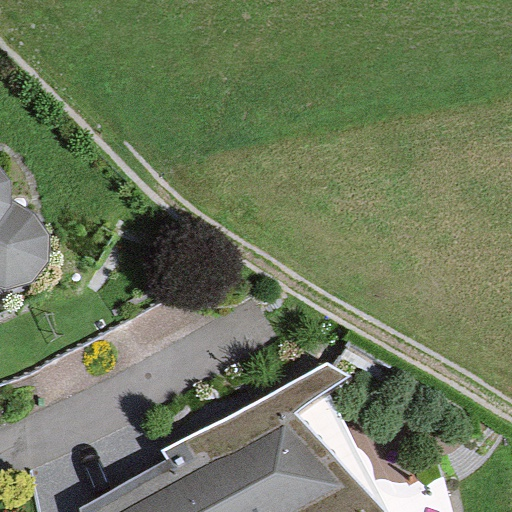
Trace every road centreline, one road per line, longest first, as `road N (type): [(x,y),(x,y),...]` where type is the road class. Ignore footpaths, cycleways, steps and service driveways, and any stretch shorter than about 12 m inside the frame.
road 1 (residential): [(263,320),(0,457)]
road 2 (track): [(289,284),(511,410)]
